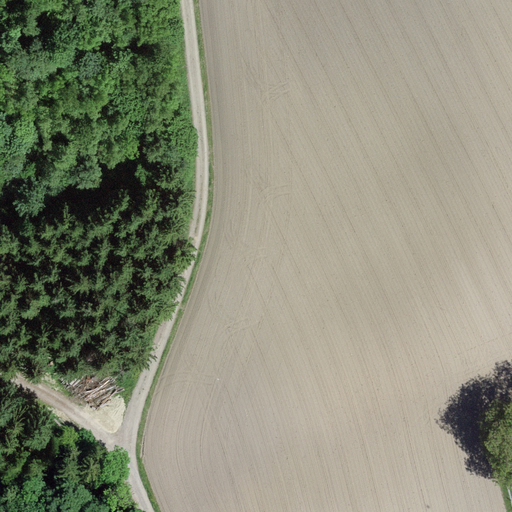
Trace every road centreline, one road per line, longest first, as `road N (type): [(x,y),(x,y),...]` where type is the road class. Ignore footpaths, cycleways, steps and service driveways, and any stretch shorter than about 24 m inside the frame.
road 1 (track): [(186,0),(205,163),(200,231),(125,453)]
road 2 (track): [(144,511),(125,453),(0,373)]
